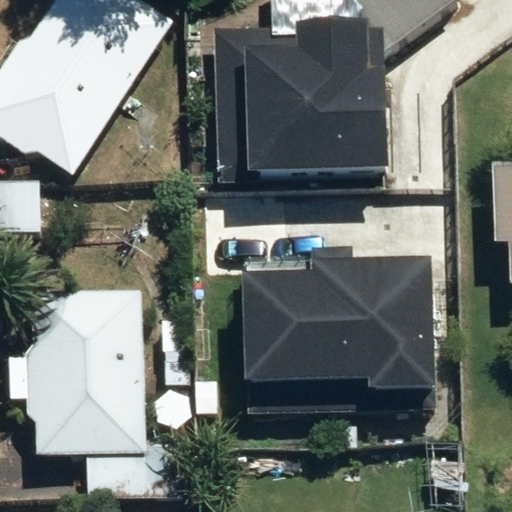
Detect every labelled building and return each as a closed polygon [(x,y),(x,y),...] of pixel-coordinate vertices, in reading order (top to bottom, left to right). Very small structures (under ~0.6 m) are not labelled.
[(152,0),(75,0),(48,44),(36,37),(0,99),(0,135),(83,188),(187,22),(152,0)] [(335,0),(355,26),(228,30),(233,189),(394,185),(393,179),(410,178),(407,80),(391,81),(390,63),(473,2),(471,0),(335,0)] [(49,186),(0,187),(0,237),(51,235),(49,186)] [(272,392),(389,390),(389,397),(455,399),(456,383),(454,383),(452,276),(451,276),(450,267),(372,271),(371,258),(329,259),(329,279),(270,280),(272,392)] [(49,295),(48,365),(24,365),(23,405),(48,405),(48,461),(101,461),(100,501),(190,502),(191,449),(156,448),(158,296),(49,295)]
